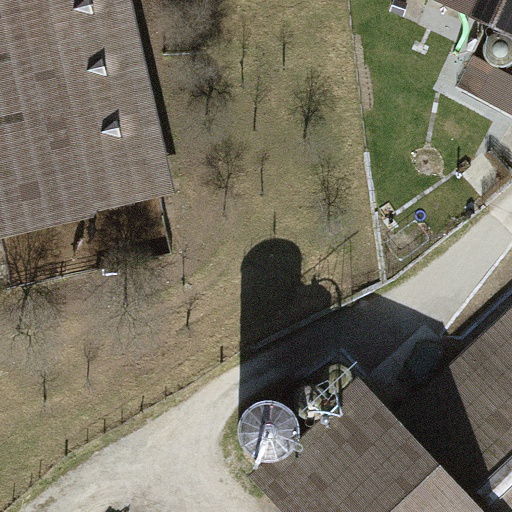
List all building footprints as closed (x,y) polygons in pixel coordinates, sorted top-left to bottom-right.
[(0,0),(0,231),(157,199),(115,0),(0,0)] [(511,0),(416,0),(511,48),(511,0)] [(511,92),(468,66),(449,98),(506,132),(511,121),(511,92)] [(511,511),(511,316),(389,431),(361,400),(291,466),(278,478),(255,499),(268,511),(511,511)] [(341,375),(333,375),(326,378),(321,384),(321,392),(324,399),(331,404),(339,404),(346,401),(350,394),(351,387),(347,380),(341,375)] [(310,400),(301,401),(294,406),(290,415),(291,423),(297,430),(305,434),(313,433),(320,428),(324,419),(323,411),(318,404),(310,400)] [(280,419),(263,414),(246,418),(233,430),(228,447),(232,464),(244,477),(261,482),(278,478),(291,466),(296,449),(292,432),(280,419)]
